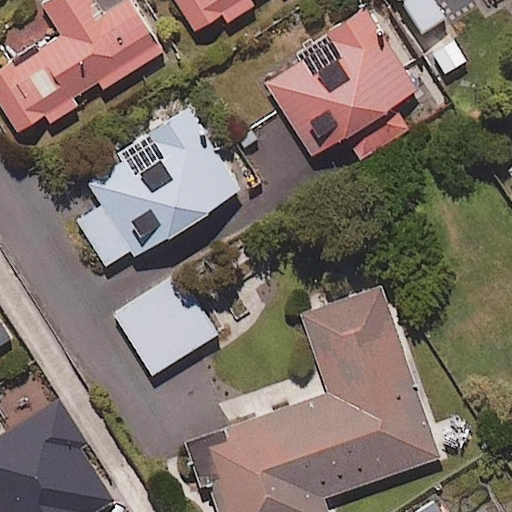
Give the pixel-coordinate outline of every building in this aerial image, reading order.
[(0,71),(0,107),(14,131),(40,115),(45,123),(76,104),(74,101),(100,84),(103,88),(162,52),(130,0),(126,0),(102,15),(93,0),(43,0),(39,3),(59,35),(0,71)] [(174,0),(198,32),(227,12),(235,23),(266,0),(174,0)] [(396,0),(419,35),(445,18),(433,0),(396,0)] [(417,89),(362,9),(259,80),(313,158),(344,136),(361,160),(402,132),(387,110),(417,89)] [(259,179),(202,89),(124,138),(130,147),(60,191),(110,272),(259,179)] [(216,334),(177,272),(114,313),(152,374),(216,334)] [(440,457),(381,287),(301,315),(328,393),(191,442),(216,511),(327,511),(323,498),(440,457)] [(8,377),(0,382),(0,411),(21,397),(8,377)] [(110,511),(122,505),(58,402),(0,438),(0,503),(5,511),(110,511)] [(440,511),(433,501),(415,511),(440,511)]
